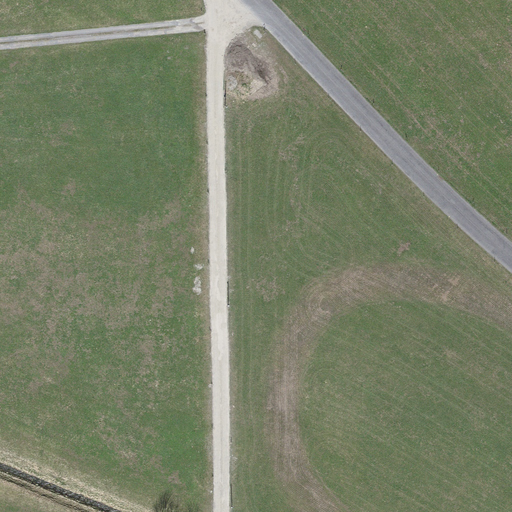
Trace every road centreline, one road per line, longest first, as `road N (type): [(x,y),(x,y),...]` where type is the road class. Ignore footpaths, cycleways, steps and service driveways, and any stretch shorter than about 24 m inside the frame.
road 1 (track): [(222,511),(222,0)]
road 2 (residential): [(253,0),(511,260)]
road 3 (track): [(216,23),(0,47)]
